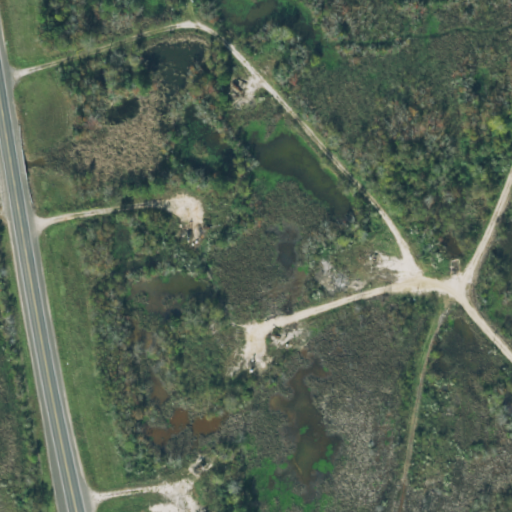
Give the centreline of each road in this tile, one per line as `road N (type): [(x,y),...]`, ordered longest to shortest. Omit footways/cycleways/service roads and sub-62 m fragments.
road 1 (residential): [(0,89),(36,29),(159,9),(374,196),(408,260)]
road 2 (secondary): [(0,22),(38,324),(72,511)]
road 3 (residential): [(217,339),(394,280),(438,196),(511,98)]
